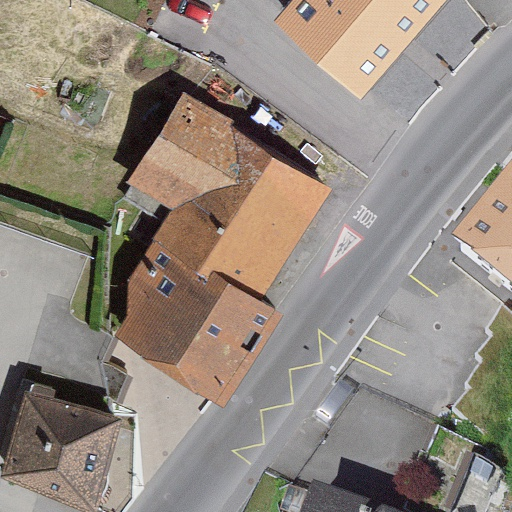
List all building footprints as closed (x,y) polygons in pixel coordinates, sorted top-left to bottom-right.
[(296,0),(288,9),(360,72),(422,0),(296,0)] [(148,158),(125,196),(167,222),(161,233),(254,294),(283,249),(268,239),(312,171),(200,105),(162,166),(148,158)] [(511,186),(462,249),(511,289),(511,186)] [(254,294),(161,233),(135,277),(133,304),(145,310),(136,326),(225,385),(275,307),(254,294)] [(511,313),(505,308),(487,331),(494,336),(477,358),(484,364),(467,386),(471,389),(454,412),(500,447),(511,430),(511,313)] [(92,499),(116,414),(50,396),(53,387),(37,382),(34,392),(30,391),(10,465),(92,499)] [(353,394),(339,383),(315,416),(329,426),(353,394)] [(481,511),(505,457),(440,430),(406,511),(481,511)] [(345,511),(320,503),(316,511),(345,511)]
